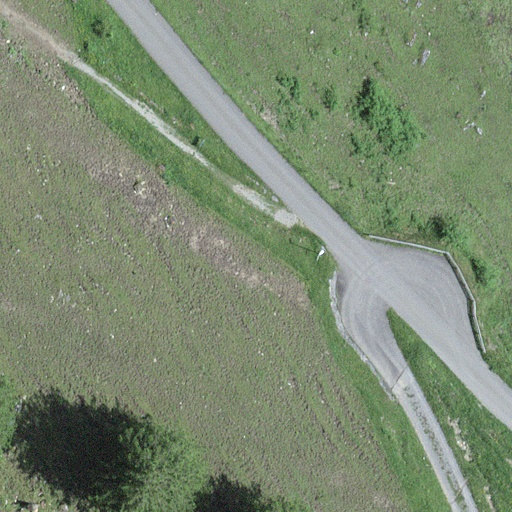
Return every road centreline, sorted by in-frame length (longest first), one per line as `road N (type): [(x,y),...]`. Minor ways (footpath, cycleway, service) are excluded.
road 1 (unclassified): [(127,0),(245,141),(471,379),(511,410)]
road 2 (track): [(469,511),(436,437),(355,301),(356,253)]
